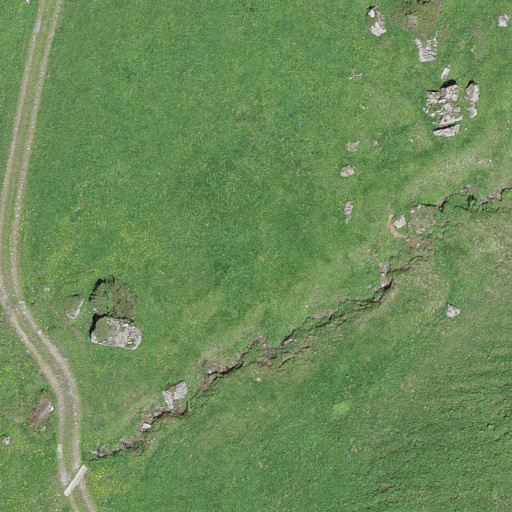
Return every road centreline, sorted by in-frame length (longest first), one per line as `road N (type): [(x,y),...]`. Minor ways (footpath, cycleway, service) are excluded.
road 1 (track): [(84,511),(55,386),(0,268)]
road 2 (track): [(0,249),(61,0)]
